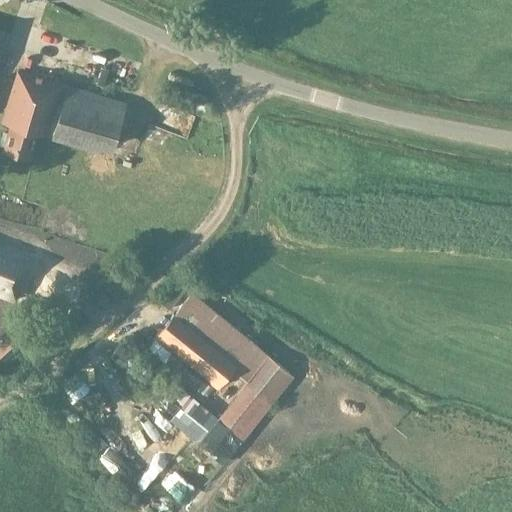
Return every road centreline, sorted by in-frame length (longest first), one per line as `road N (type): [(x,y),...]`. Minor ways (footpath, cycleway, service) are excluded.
road 1 (tertiary): [(511,140),(308,96),(78,0)]
road 2 (track): [(234,132),(233,184),(207,231),(0,405)]
